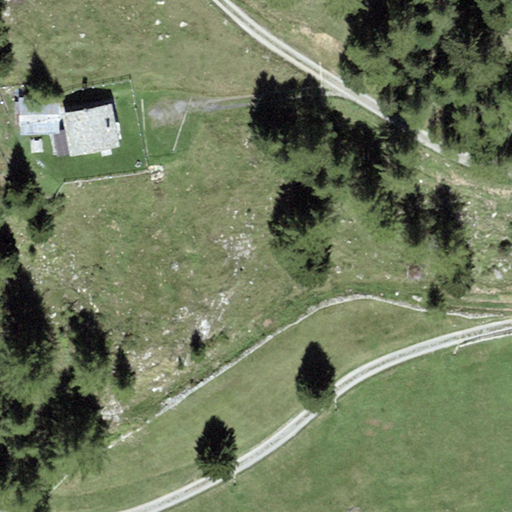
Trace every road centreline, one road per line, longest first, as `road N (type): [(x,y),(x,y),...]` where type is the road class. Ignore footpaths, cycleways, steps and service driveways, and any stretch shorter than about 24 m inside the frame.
road 1 (track): [(99,511),(194,482),(277,410),(391,366),(511,336)]
road 2 (track): [(511,182),(448,170),(309,79),(223,0)]
